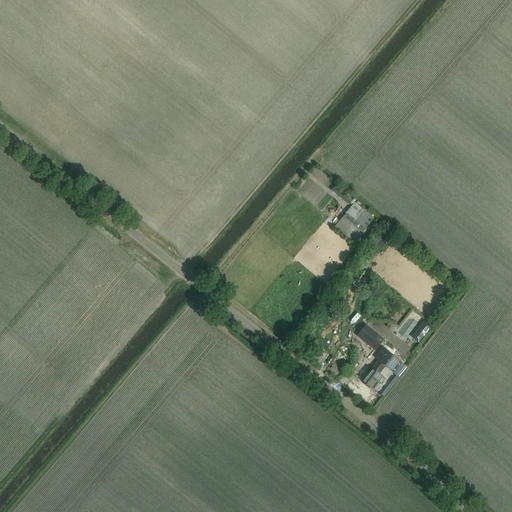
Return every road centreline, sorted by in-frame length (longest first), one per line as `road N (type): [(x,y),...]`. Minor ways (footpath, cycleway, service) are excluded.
road 1 (unclassified): [(462,511),(0,126)]
road 2 (track): [(179,272),(410,0)]
